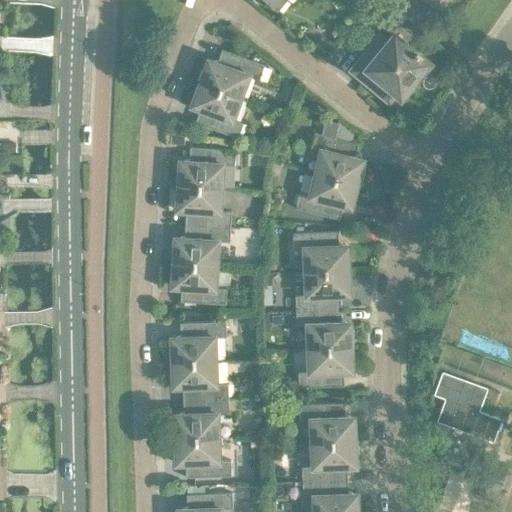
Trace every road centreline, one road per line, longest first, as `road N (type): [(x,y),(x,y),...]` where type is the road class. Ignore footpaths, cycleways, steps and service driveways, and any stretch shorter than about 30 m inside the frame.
road 1 (residential): [(147,511),(139,306),(151,123),(197,0)]
road 2 (tertiary): [(73,511),(75,3)]
road 3 (residential): [(392,511),(386,321),(396,242),(426,159)]
road 4 (residential): [(426,159),(236,0)]
road 5 (residential): [(426,159),(511,41)]
